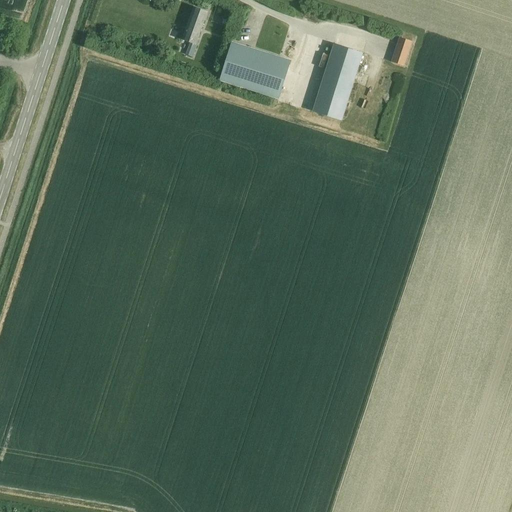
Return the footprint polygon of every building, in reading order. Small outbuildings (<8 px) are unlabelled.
[(195,44),(207,12),(194,8),(182,39),(195,44)] [(178,31),(180,24),(173,22),(172,29),(178,31)] [(403,66),(412,42),(399,37),(391,62),(403,66)] [(233,43),(221,81),(278,99),(291,61),(233,43)] [(341,121),(362,53),(334,44),(312,112),(341,121)]
